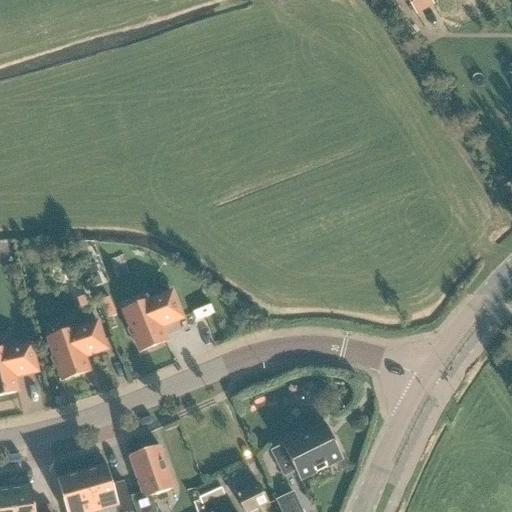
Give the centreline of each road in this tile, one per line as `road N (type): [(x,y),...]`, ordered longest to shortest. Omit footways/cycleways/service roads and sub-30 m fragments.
road 1 (tertiary): [(425,378),(332,348),(274,351),(0,442)]
road 2 (tertiary): [(360,511),(425,378)]
road 3 (tertiary): [(425,378),(511,270)]
